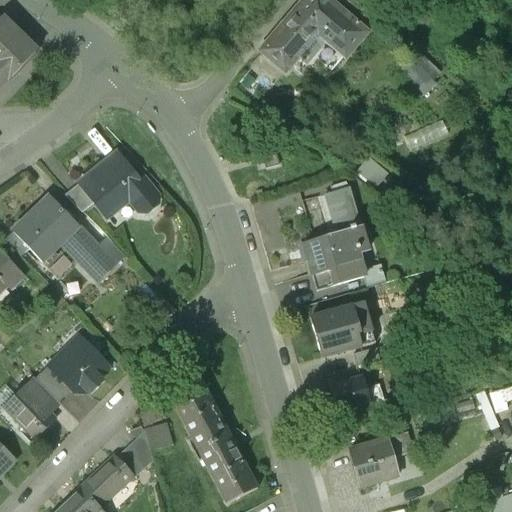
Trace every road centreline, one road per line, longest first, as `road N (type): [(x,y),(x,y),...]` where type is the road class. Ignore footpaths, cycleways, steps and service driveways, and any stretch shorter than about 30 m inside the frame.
road 1 (residential): [(248,295),(193,335),(20,511)]
road 2 (residential): [(108,59),(178,122),(204,169),(248,295)]
road 3 (residential): [(248,295),(312,511)]
road 4 (track): [(285,0),(178,122)]
road 5 (residential): [(0,162),(56,124),(108,59)]
